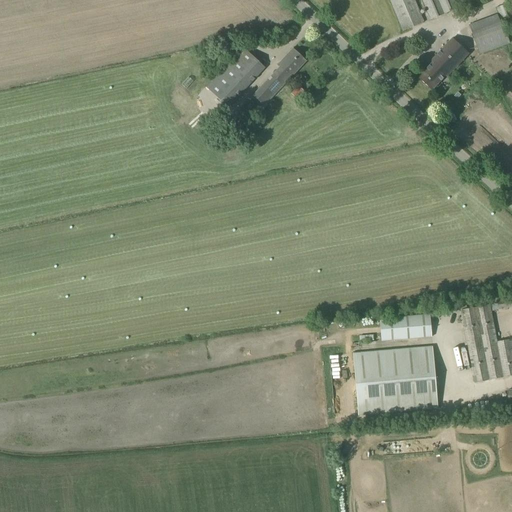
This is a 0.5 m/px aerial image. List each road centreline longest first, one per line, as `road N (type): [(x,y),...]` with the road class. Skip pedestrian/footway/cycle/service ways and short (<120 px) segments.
road 1 (unclassified): [(511,200),(301,0)]
road 2 (unknown): [(511,383),(481,391),(452,382),(445,312)]
